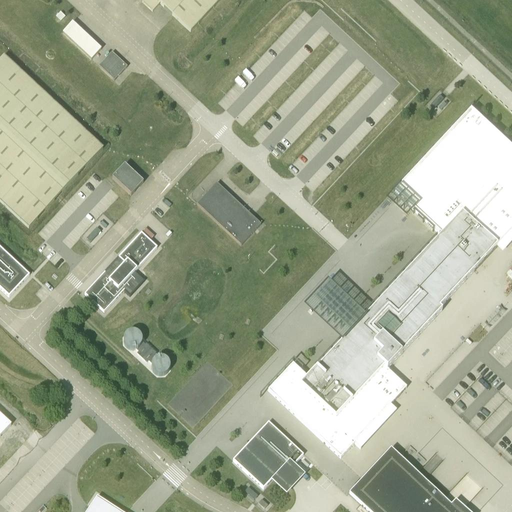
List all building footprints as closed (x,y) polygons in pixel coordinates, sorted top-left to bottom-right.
[(190,34),(221,0),(143,0),(141,3),(152,13),(160,5),(190,34)] [(101,50),(72,23),(62,34),(91,61),(101,50)] [(114,82),(127,68),(111,54),(99,68),(114,82)] [(103,150),(4,57),(0,60),(0,202),(29,230),(103,150)] [(439,96),(429,107),(433,111),(443,100),(439,96)] [(405,389),(386,371),(441,312),(438,310),(476,270),(511,230),(511,150),(469,111),(393,193),(440,237),(403,277),(404,278),(349,336),(348,335),(307,379),(291,365),(266,392),(340,460),(405,389)] [(142,183),(124,166),(112,180),(131,196),(142,183)] [(196,205),(241,247),(260,225),(252,217),(216,184),(214,187),(211,185),(207,189),(209,192),(196,205)] [(94,224),(82,237),(91,246),(104,233),(94,224)] [(94,283),(83,295),(102,313),(122,291),(128,297),(143,282),(133,273),(155,248),(139,234),(99,277),(103,280),(97,286),(94,283)] [(0,289),(9,298),(29,276),(5,254),(0,249),(0,289)] [(366,319),(327,283),(303,308),(342,345),(366,319)] [(126,348),(127,349),(128,350),(130,351),(132,351),(134,351),(135,351),(138,353),(136,355),(147,364),(148,363),(151,365),(151,366),(151,368),(151,370),(151,371),(152,373),(153,374),(155,375),(156,376),(158,377),(160,377),(161,377),(163,377),(165,376),(166,375),(167,374),(168,372),(169,371),(169,369),(169,367),(169,366),(169,364),(168,363),(167,361),(166,360),(165,360),(163,359),(162,358),(160,358),(158,359),(155,356),(156,354),(146,345),(145,346),(142,343),(142,341),(141,340),(141,338),(140,337),(139,335),(138,334),(136,333),(135,333),(133,332),(131,332),(129,333),(128,334),(126,334),(125,336),(124,337),(123,339),(123,340),(123,342),(123,344),(124,345),(125,347),(126,348)] [(0,437),(10,426),(0,416),(0,437)] [(289,471),(303,456),(268,424),(261,432),(252,441),(233,462),(263,490),(286,466),(289,469),(288,470),(289,471)] [(451,507),(391,451),(350,495),(367,511),(465,511),(455,502),(451,507)] [(248,489),(244,493),(254,501),(257,497),(248,489)] [(117,511),(97,499),(91,508),(88,511),(117,511)] [(268,507),(262,501),(258,505),(265,510),(268,507)]
